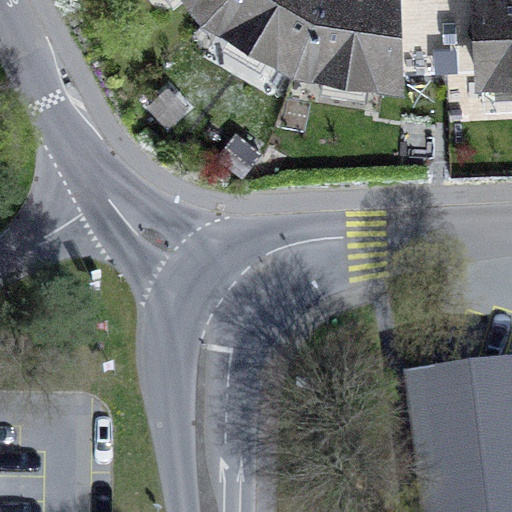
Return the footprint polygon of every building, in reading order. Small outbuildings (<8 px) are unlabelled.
[(192,0),(208,18),(223,0),(192,0)] [(223,0),(208,18),(233,33),(271,55),(296,70),(320,0),(223,0)] [(369,81),(397,86),(394,0),(320,0),(296,70),(325,74),(369,81)] [(511,0),(477,0),(482,82),(495,81),(511,80),(511,0)] [(261,73),(271,55),(233,33),(223,50),(261,73)] [(322,94),(366,101),(369,81),(325,74),(322,94)] [(496,101),(511,100),(511,80),(495,81),(496,101)] [(166,92),(156,103),(171,119),(182,108),(166,92)] [(235,142),(225,157),(245,171),(255,156),(235,142)]
